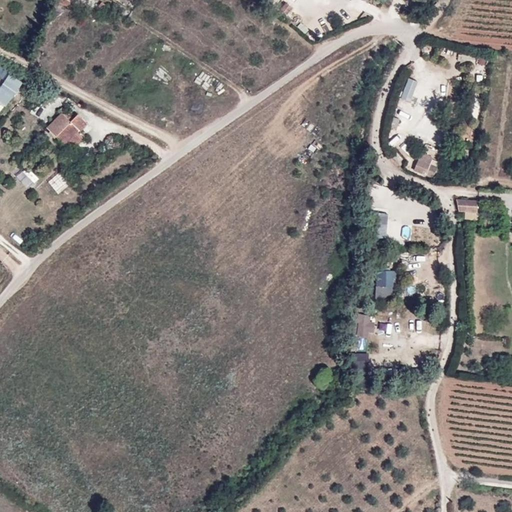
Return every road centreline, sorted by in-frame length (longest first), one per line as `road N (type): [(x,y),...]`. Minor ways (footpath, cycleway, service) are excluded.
road 1 (tertiary): [(422,27),(384,22),(220,121),(111,199),(0,307)]
road 2 (unclassified): [(441,511),(431,399),(456,308),(453,233),(438,188)]
road 3 (unclassified): [(438,188),(383,163),(372,135),(422,27)]
road 4 (unknown): [(176,153),(0,53)]
